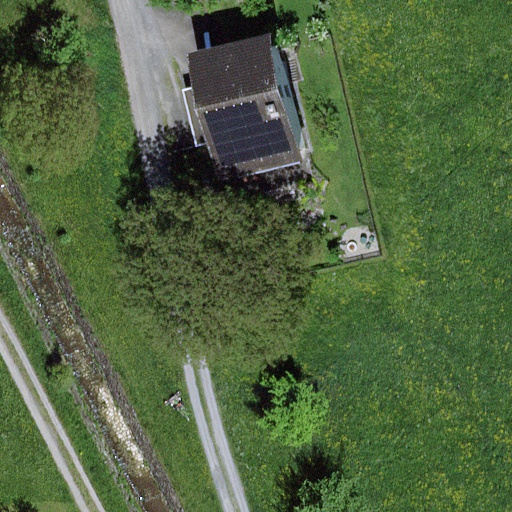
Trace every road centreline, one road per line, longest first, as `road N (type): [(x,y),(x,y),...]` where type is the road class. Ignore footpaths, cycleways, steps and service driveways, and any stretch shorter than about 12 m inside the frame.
road 1 (track): [(121,0),(159,138),(221,449),(243,511)]
road 2 (track): [(95,511),(0,316)]
